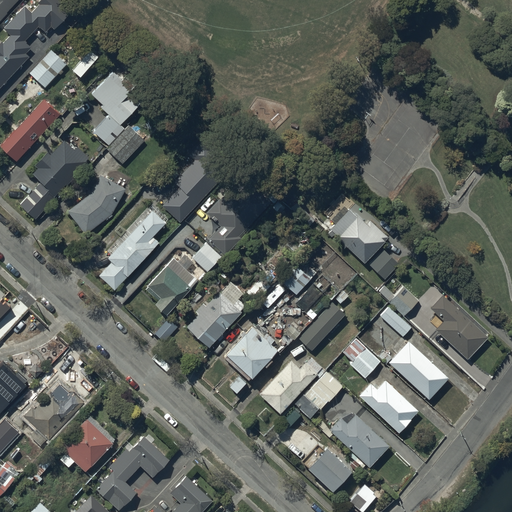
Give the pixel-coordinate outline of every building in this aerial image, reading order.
[(0,0),(0,18),(7,11),(6,9),(14,0),(0,0)] [(0,83),(28,54),(25,50),(31,44),(24,38),(38,23),(45,29),(50,23),(53,26),(71,8),(62,0),(37,0),(39,1),(31,9),(24,4),(3,25),(10,32),(2,40),(1,39),(0,39),(0,83)] [(44,85),(66,61),(51,47),(29,71),(44,85)] [(93,128),(107,141),(122,126),(118,123),(144,95),(113,66),(90,91),(101,102),(99,104),(108,112),(93,128)] [(0,143),(16,159),(59,112),(42,96),(0,141),(0,143)] [(144,139),(128,124),(106,147),(122,162),(144,139)] [(64,138),(50,152),(48,149),(35,162),(38,166),(32,172),(41,180),(21,201),(37,216),(58,193),(59,195),(64,190),(60,187),(66,181),(67,182),(78,171),(76,170),(89,155),(77,143),(73,146),(64,138)] [(180,220),(225,172),(204,152),(177,181),(180,184),(162,204),(180,220)] [(86,232),(111,212),(125,187),(100,172),(88,192),(67,209),(86,232)] [(220,224),(208,236),(225,253),(242,236),(239,233),(268,204),(249,185),(237,197),(228,188),(206,210),(220,224)] [(98,274),(115,289),(158,241),(152,235),(168,217),(153,203),(132,226),(129,224),(106,250),(111,254),(107,258),(110,261),(98,274)] [(363,260),(387,235),(369,218),(366,221),(356,211),(355,213),(348,206),(329,226),(337,234),(336,235),(363,260)] [(206,240),(192,255),(207,269),(221,254),(206,240)] [(398,262),(384,248),(370,263),(384,277),(398,262)] [(167,312),(197,277),(172,255),(148,283),(160,294),(154,302),(167,312)] [(281,279),(296,293),(316,271),(311,267),(306,273),(295,263),(281,279)] [(258,300),(270,287),(260,279),(249,292),(258,300)] [(198,312),(186,324),(209,345),(215,338),(217,340),(223,334),(221,332),(242,310),(240,308),(245,302),(238,296),(243,291),(231,280),(220,291),(219,289),(206,303),(203,301),(195,309),(198,312)] [(394,293),(384,283),(379,289),(389,299),(394,293)] [(312,284),(295,303),(304,312),(321,292),(312,284)] [(418,298),(403,285),(389,300),(403,314),(418,298)] [(487,335),(442,294),(431,307),(443,318),(434,328),(467,358),(487,335)] [(333,301),(299,336),(311,347),(345,312),(333,301)] [(411,325),(388,305),(379,315),(402,335),(411,325)] [(169,317),(154,331),(163,340),(178,326),(169,317)] [(241,334),(223,354),(248,377),(250,375),(252,376),(263,364),(265,365),(271,359),(269,357),(277,347),(270,341),(273,337),(266,330),(263,333),(252,324),(247,329),(243,326),(238,331),(241,334)] [(353,358),(350,361),(365,375),(380,359),(355,336),(343,349),(353,358)] [(408,338),(389,359),(429,396),(448,375),(408,338)] [(291,359),(259,392),(280,412),(317,374),(319,376),(326,369),(312,355),(300,367),(291,359)] [(0,407),(25,380),(2,360),(0,362),(0,407)] [(344,385),(326,369),(303,393),(304,395),(300,400),(302,402),(298,405),(310,416),(319,407),(320,408),(328,400),(329,401),(344,385)] [(370,381),(359,393),(399,430),(418,409),(384,377),(375,386),(370,381)] [(32,402),(22,414),(49,438),(84,399),(71,388),(69,391),(58,382),(37,407),(32,402)] [(340,415),(329,427),(369,465),(389,444),(355,411),(346,420),(340,415)] [(21,424),(8,412),(0,420),(0,446),(7,439),(21,424)] [(85,469),(112,440),(87,416),(59,445),(66,451),(60,457),(68,465),(74,459),(85,469)] [(125,480),(140,464),(153,475),(169,458),(143,434),(129,449),(126,446),(109,464),(113,468),(96,487),(119,508),(136,490),(125,480)] [(327,445),(307,465),(331,488),(351,467),(327,445)] [(39,474),(52,461),(43,453),(30,466),(34,469),(26,477),(30,480),(34,476),(39,481),(42,477),(39,474)] [(199,511),(212,499),(186,474),(169,491),(180,501),(169,511),(164,511),(157,505),(149,511),(199,511)] [(364,482),(350,500),(362,510),(375,495),(372,492),(374,490),(364,482)] [(65,505),(58,511),(110,511),(91,493),(73,511),(65,505)] [(45,511),(50,507),(40,499),(31,509),(30,508),(26,511),(45,511)]
